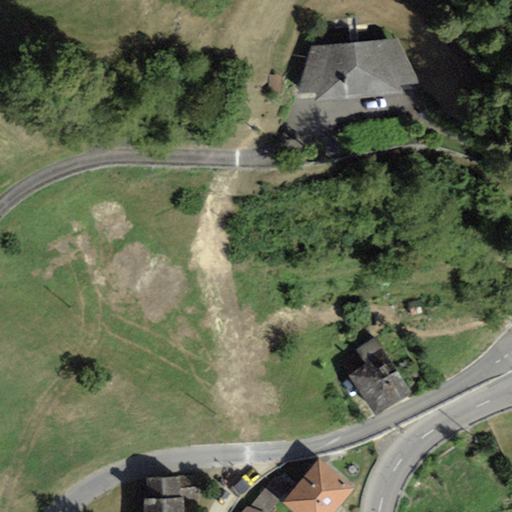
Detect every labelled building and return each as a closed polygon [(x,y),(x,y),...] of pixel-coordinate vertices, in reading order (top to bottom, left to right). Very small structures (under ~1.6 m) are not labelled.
[(397,38),(310,46),(297,95),(316,94),(316,101),(401,95),(401,86),(420,84),(397,38)] [(349,376),(377,417),(412,393),(374,338),(356,350),(365,364),(349,376)] [(318,459),(282,503),(293,511),(335,511),(355,488),(318,459)] [(179,478),(145,478),(146,499),(142,499),(142,511),(182,511),(182,498),(200,498),(199,475),(179,475),(179,478)] [(265,488),(249,508),(260,511),(268,511),(280,502),(265,488)]
